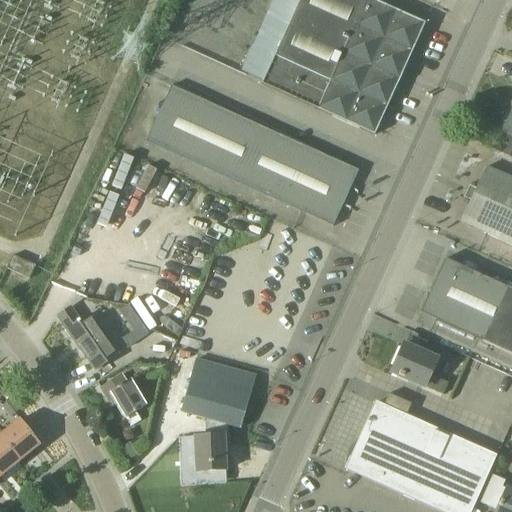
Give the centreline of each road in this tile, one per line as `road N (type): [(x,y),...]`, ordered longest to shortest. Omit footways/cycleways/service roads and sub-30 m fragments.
road 1 (residential): [(267,511),(495,0)]
road 2 (residential): [(112,511),(92,458),(39,370),(0,324)]
